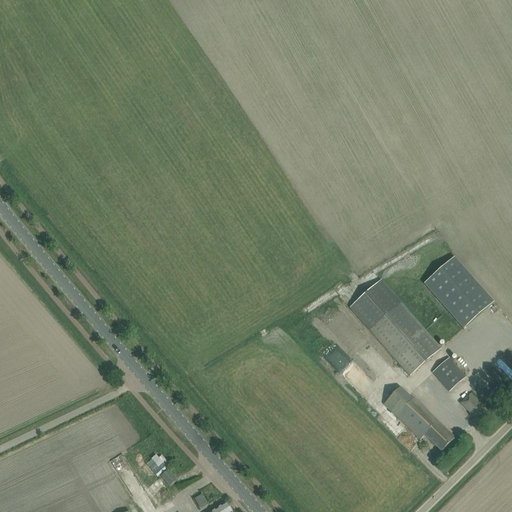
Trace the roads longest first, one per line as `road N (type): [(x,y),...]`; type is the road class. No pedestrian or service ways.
road 1 (tertiary): [(142,376),(0,209)]
road 2 (tertiary): [(259,511),(142,376)]
road 3 (unclassified): [(0,449),(142,376)]
road 4 (unclassified): [(422,511),(511,422)]
